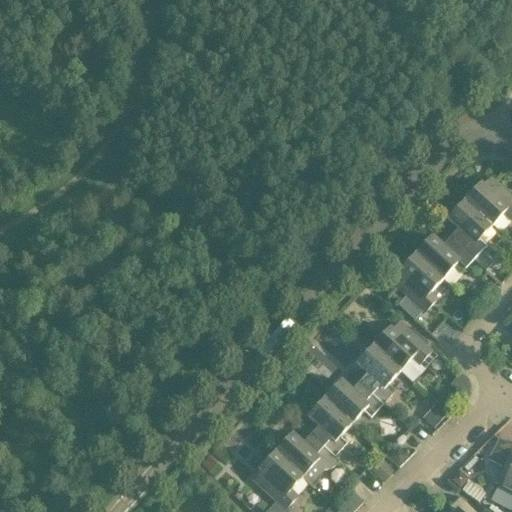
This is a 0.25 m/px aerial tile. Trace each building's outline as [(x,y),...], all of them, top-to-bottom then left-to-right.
[(511,217),(511,200),(493,183),(485,191),(479,186),(462,204),(490,229),(506,212),(511,217)] [(485,249),(478,242),(490,229),(462,204),(446,222),(451,227),(444,235),(472,262),(485,249)] [(413,256),(441,282),(457,265),(464,271),(472,262),(444,235),(436,244),(430,238),(413,256)] [(403,280),(395,288),(424,315),(432,306),(425,299),(441,282),(413,256),(397,275),(403,280)] [(490,283),(484,283),(480,288),(481,294),(485,298),(491,297),(495,292),(494,286),(490,283)] [(422,363),(431,354),(402,327),(394,335),(388,330),(371,348),(399,374),(415,356),(422,363)] [(394,394),(387,387),(399,374),(371,348),(355,366),(361,372),(353,380),(382,407),(394,394)] [(362,413),(370,420),(382,407),(353,380),(345,388),(339,383),(323,401),(350,426),(362,413)] [(350,426),(323,401),(306,419),(312,424),(304,433),(338,464),(339,463),(334,459),(346,446),(338,439),(350,426)] [(433,431),(445,418),(437,409),(424,422),(433,431)] [(301,480),(313,491),(314,490),(313,490),(318,483),(320,480),(323,472),(325,472),(328,471),(332,470),(335,467),(338,464),(304,433),(296,441),(290,436),(274,454),(301,479),(301,480)] [(502,469),(494,484),(511,493),(511,446),(499,440),(488,461),(502,469)] [(389,460),(399,469),(408,458),(399,450),(389,460)] [(285,497),(301,480),(301,479),(274,454),(257,472),(263,477),(255,486),(283,511),(284,511),(293,503),(285,497)] [(383,485),(394,474),(387,467),(376,478),(383,485)] [(461,490),(470,481),(461,472),(452,481),(461,490)] [(363,505),(354,495),(339,509),(341,511),(355,511),(363,505)] [(474,511),(461,498),(449,510),(451,511),(474,511)]
